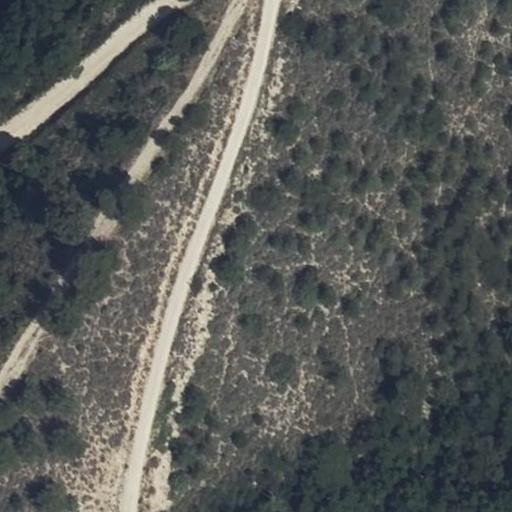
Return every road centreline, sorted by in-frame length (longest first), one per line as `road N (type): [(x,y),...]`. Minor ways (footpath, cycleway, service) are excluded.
road 1 (track): [(269,0),(157,350),(129,511)]
road 2 (track): [(0,139),(175,0)]
